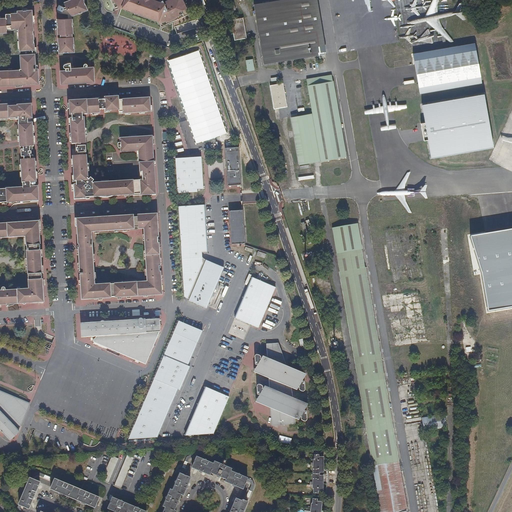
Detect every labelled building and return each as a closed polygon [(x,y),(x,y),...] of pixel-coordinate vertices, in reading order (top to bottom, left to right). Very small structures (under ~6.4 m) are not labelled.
[(79,18),(80,18),(78,15),(92,7),(89,3),(86,0),(83,0),(79,3),(80,4),(72,8),(68,10),(66,9),(64,16),(69,18),(75,18),(79,18)] [(112,0),(116,8),(122,6),(128,8),(131,9),(131,10),(137,12),(144,15),(144,16),(149,18),(150,17),(153,19),(158,22),(161,28),(189,17),(182,0),(168,0),(160,3),(153,0),(151,0),(151,2),(147,0),(112,0)] [(314,0),(281,0),(253,5),(262,64),(323,54),(314,0)] [(92,7),(78,15),(80,18),(94,10),(92,7)] [(0,35),(13,35),(13,28),(18,28),(18,31),(25,31),(25,39),(27,39),(27,46),(25,47),(26,58),(27,58),(33,58),(33,59),(37,59),(37,57),(39,57),(39,54),(41,52),(40,31),(38,31),(38,27),(40,25),(39,14),(25,14),(25,16),(13,17),(13,19),(0,19),(0,15),(0,35)] [(234,41),(246,40),(243,19),(231,21),(234,41)] [(76,56),(76,55),(76,42),(79,42),(78,36),(76,36),(75,23),(66,23),(67,37),(68,39),(66,41),(67,56),(76,56)] [(475,43),(411,54),(413,64),(415,73),(417,83),(418,93),(482,82),(475,43)] [(33,58),(27,58),(27,61),(28,62),(29,71),(42,70),(41,57),(39,57),(37,57),(37,59),(33,59),(33,58)] [(68,73),(68,84),(100,83),(99,70),(94,70),(94,67),(93,66),(92,66),(91,66),(90,67),(90,68),(90,70),(78,70),(77,64),(74,65),(72,66),(71,67),(70,68),(70,69),(70,70),(71,71),(72,71),(72,73),(68,73)] [(0,82),(1,82),(1,87),(6,87),(7,86),(9,87),(16,87),(16,86),(20,86),(20,87),(28,87),(28,85),(43,84),(42,70),(29,71),(26,71),(26,72),(10,73),(10,75),(1,74),(1,73),(0,73),(0,82)] [(332,75),(307,79),(313,114),(290,117),(298,165),(321,161),(347,156),(334,81),(333,81),(332,75)] [(283,83),(270,86),(274,109),(287,107),(283,83)] [(483,93),(421,104),(424,122),(428,140),(431,158),(493,147),(483,93)] [(73,125),(74,138),(88,137),(87,124),(86,124),(86,116),(94,115),(94,118),(102,117),(103,117),(103,116),(103,114),(109,114),(109,115),(115,115),(116,113),(122,113),(122,117),(126,117),(126,118),(151,117),(151,115),(153,115),(152,103),(140,104),(139,105),(135,105),(134,103),(122,104),(122,100),(108,101),(108,102),(108,103),(102,104),(102,102),(84,104),(84,107),(76,108),(76,118),(75,118),(75,125),(73,125)] [(73,118),(75,118),(76,118),(76,108),(84,107),(84,104),(73,105),(73,118)] [(0,119),(21,119),(21,121),(24,120),(25,137),(39,137),(38,125),(34,125),(33,113),(38,113),(37,106),(30,106),(30,108),(23,108),(19,108),(15,108),(15,105),(0,106),(0,119)] [(39,137),(25,137),(25,147),(26,147),(32,147),(35,147),(39,147),(39,137)] [(88,137),(74,138),(75,148),(79,147),(79,150),(87,149),(87,147),(89,147),(88,137)] [(81,198),(82,201),(124,199),(124,196),(128,196),(128,199),(143,198),(143,200),(155,199),(155,194),(156,194),(155,179),(157,179),(155,147),(149,141),(123,143),(123,146),(122,146),(122,152),(124,152),(124,155),(131,154),(131,156),(142,155),(143,177),(145,177),(145,185),(97,187),(96,186),(97,184),(95,181),(93,183),(92,182),(91,181),(89,149),(87,149),(79,150),(79,159),(75,159),(76,166),(77,166),(78,171),(76,172),(77,179),(79,180),(79,187),(77,188),(77,198),(81,198)] [(0,188),(0,203),(24,202),(25,200),(35,200),(37,201),(42,201),(41,187),(39,187),(38,183),(41,183),(40,160),(39,160),(35,147),(32,147),(26,147),(26,158),(28,158),(28,160),(26,160),(28,187),(0,188)] [(230,191),(241,190),(239,152),(227,153),(230,191)] [(203,162),(178,163),(179,194),(198,194),(204,194),(203,162)] [(224,273),(206,264),(205,269),(203,269),(202,262),(202,257),(207,257),(206,210),(180,210),(183,297),(183,299),(184,300),(185,301),(186,302),(187,303),(188,303),(188,306),(206,314),(224,273)] [(245,249),(243,215),(231,215),(233,249),(245,249)] [(83,275),(84,302),(162,299),(159,220),(155,221),(155,218),(80,221),(81,246),(84,246),(85,259),(95,259),(94,243),(93,243),(93,236),(120,234),(120,236),(126,236),(126,234),(136,233),(136,232),(147,231),(147,238),(149,238),(149,242),(147,242),(149,285),(96,287),(96,272),(86,272),(86,275),(83,275)] [(407,509),(361,248),(363,248),(358,223),(333,227),(380,511),(405,511),(405,510),(407,509)] [(30,258),(44,257),(42,225),(40,225),(40,224),(17,225),(17,224),(0,224),(0,238),(26,238),(26,236),(28,236),(30,258)] [(511,228),(471,236),(483,272),(489,310),(511,306),(511,228)] [(84,246),(81,246),(83,275),(86,275),(86,272),(96,272),(95,259),(85,259),(84,246)] [(44,257),(30,258),(31,274),(45,273),(44,257)] [(45,273),(31,274),(32,289),(10,290),(9,289),(9,288),(8,287),(7,287),(6,287),(5,288),(5,289),(5,291),(0,290),(0,303),(9,304),(9,305),(47,303),(45,273)] [(319,300),(332,299),(328,273),(310,275),(312,288),(317,287),(319,300)] [(234,322),(259,332),(277,292),(253,281),(234,322)] [(159,322),(81,326),(82,339),(96,339),(93,341),(91,343),(91,344),(92,345),(106,350),(107,347),(143,366),(156,337),(154,336),(155,334),(155,329),(158,328),(158,333),(160,333),(159,322)] [(178,324),(127,442),(128,442),(126,445),(154,443),(156,441),(155,441),(176,393),(177,393),(178,393),(187,371),(187,370),(186,370),(201,335),(178,324)] [(265,361),(270,364),(269,353),(278,352),(282,369),(285,370),(278,347),(264,348),(265,361)] [(304,379),(285,370),(282,369),(278,352),(269,353),(270,364),(265,361),(261,359),(252,374),(266,381),(272,383),(274,395),(267,392),(263,390),(254,405),(267,410),(270,411),(272,424),(272,426),(275,427),(286,426),(286,421),(293,421),(297,424),(306,409),(291,403),(290,391),(296,394),(304,379)] [(204,390),(188,426),(212,436),(228,400),(204,390)] [(0,435),(7,443),(16,433),(7,425),(9,423),(16,426),(24,405),(0,395),(0,435)] [(270,411),(267,410),(269,429),(293,427),(293,421),(286,421),(286,426),(275,427),(272,426),(272,424),(270,411)] [(443,415),(422,418),(423,428),(445,425),(443,415)] [(212,436),(188,426),(182,440),(210,438),(212,436)] [(121,488),(133,458),(127,455),(114,485),(121,488)] [(108,482),(118,458),(111,456),(102,480),(108,482)] [(317,494),(322,495),(322,480),(319,480),(319,475),(322,475),(323,461),(317,461),(317,459),(314,459),(314,463),(312,463),(312,467),(310,467),(310,469),(312,469),(312,485),(310,485),(310,488),(312,488),(312,492),(313,492),(313,496),(317,496),(317,494)] [(213,467),(197,460),(193,470),(210,478),(211,476),(226,482),(225,485),(242,492),(247,481),(230,474),(231,472),(214,465),(213,467)] [(38,478),(54,484),(51,492),(61,496),(60,497),(61,500),(62,501),(63,501),(65,500),(66,498),(82,505),(82,506),(82,508),(82,509),(84,510),(85,510),(86,509),(88,507),(97,511),(102,501),(38,474),(31,477),(18,510),(18,511),(21,511),(21,510),(22,508),(30,511),(33,501),(35,501),(37,501),(39,501),(40,499),(37,497),(37,495),(36,494),(40,485),(33,482),(33,481),(34,480),(35,479),(38,478)] [(140,511),(113,500),(108,511),(110,511),(174,511),(181,497),(183,498),(190,481),(180,476),(173,493),(171,492),(164,509),(166,510),(164,511),(140,511)] [(244,511),(247,505),(243,503),(240,505),(235,502),(231,511),(244,511)] [(319,511),(321,506),(316,505),(317,503),(313,503),(312,507),(311,507),(310,510),(308,510),(307,511),(319,511)]
